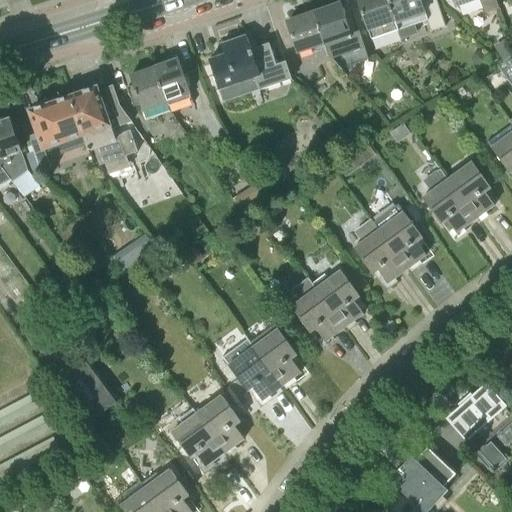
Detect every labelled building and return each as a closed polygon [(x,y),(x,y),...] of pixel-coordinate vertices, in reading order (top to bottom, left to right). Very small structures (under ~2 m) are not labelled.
[(358,0),(372,40),(401,30),(404,39),(420,33),(417,25),(429,21),(433,31),(447,26),(437,0),(358,0)] [(496,0),(454,0),(457,8),(479,0),(480,0),(486,14),(500,9),(496,0)] [(314,13),(325,46),(328,53),(342,68),(370,59),(360,31),(350,34),(340,5),(314,13)] [(298,56),(325,46),(314,13),(288,22),(298,56)] [(210,60),(220,92),(256,80),(260,91),(293,79),(287,61),(277,65),(269,43),(251,49),(247,36),(232,41),(235,52),(210,60)] [(155,68),(169,106),(193,98),(179,60),(155,68)] [(171,112),(169,106),(155,68),(131,77),(133,86),(128,88),(134,107),(140,105),(143,113),(146,121),(171,112)] [(86,136),(91,152),(95,151),(100,165),(106,163),(110,175),(131,167),(127,156),(139,152),(132,130),(116,136),(113,129),(133,122),(120,105),(105,111),(98,91),(97,88),(72,97),(86,136)] [(31,112),(44,151),(86,136),(72,97),(31,112)] [(0,123),(0,158),(3,168),(6,173),(11,178),(14,182),(28,170),(23,153),(11,119),(0,123)] [(511,132),(491,148),(510,174),(511,173),(511,132)] [(6,173),(3,168),(0,158),(0,184),(11,178),(6,173)] [(447,180),(476,220),(495,206),(486,193),(491,189),(472,161),(447,180)] [(457,234),(476,220),(447,180),(440,170),(423,181),(431,191),(422,198),(442,225),(447,221),(457,234)] [(380,228),(408,270),(427,256),(417,242),(423,238),(403,212),(380,228)] [(388,284),(408,270),(380,228),(372,220),(355,232),(362,241),(354,248),(373,275),(379,270),(388,284)] [(314,284),(345,328),(364,314),(355,301),(360,297),(341,270),(329,279),(326,274),(314,284)] [(345,328),(314,284),(309,278),(293,291),(300,300),(291,307),(311,333),(316,329),(326,342),(345,328)] [(253,347),(282,387),(302,373),(292,359),(298,355),(278,329),(253,347)] [(263,401),(282,387),(253,347),(228,365),(248,391),(254,387),(263,401)] [(88,425),(117,403),(79,351),(49,372),(88,425)] [(484,442),(511,416),(511,415),(487,386),(450,419),(468,439),(475,432),(484,442)] [(196,413),(226,453),(245,439),(235,426),(241,422),(221,395),(196,413)] [(206,467),(226,453),(196,413),(172,431),(191,458),(197,454),(206,467)] [(511,424),(500,434),(508,444),(511,440),(511,424)] [(494,467),(507,459),(495,439),(482,447),(494,467)] [(444,487),(456,474),(428,448),(416,460),(412,456),(403,466),(407,470),(403,475),(399,471),(390,480),(423,511),(428,511),(449,491),(444,487)] [(143,482),(165,511),(193,511),(184,500),(190,495),(170,469),(159,477),(156,473),(143,482)] [(165,511),(143,482),(130,491),(133,496),(120,506),(125,511),(165,511)]
